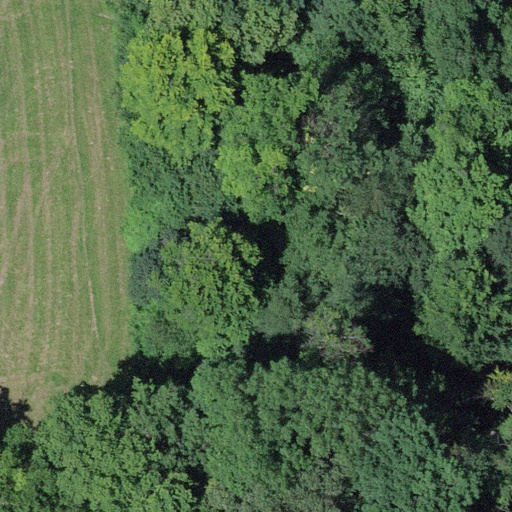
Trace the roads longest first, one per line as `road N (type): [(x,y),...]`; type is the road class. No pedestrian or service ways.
road 1 (track): [(511,230),(448,295),(250,426),(151,511)]
road 2 (track): [(351,511),(511,432)]
